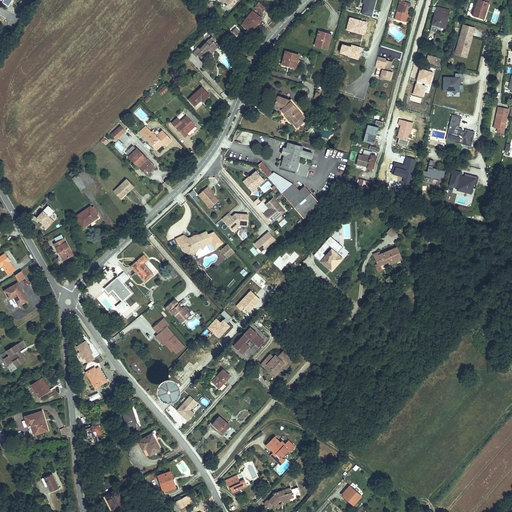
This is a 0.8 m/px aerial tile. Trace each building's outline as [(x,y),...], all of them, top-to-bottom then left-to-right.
[(393,0),(391,13),(400,15),(403,0),(393,0)] [(472,0),(470,8),(481,11),(484,0),(472,0)] [(434,2),(430,1),(429,6),(432,7),(427,25),(433,26),(434,20),(441,22),(446,5),(434,1),(434,2)] [(258,2),(254,7),(261,13),(266,8),(258,2)] [(260,12),(250,6),(240,20),(250,27),(257,19),(256,18),(260,12)] [(234,24),(230,29),(236,35),(241,31),(234,24)] [(316,25),(313,40),(325,43),(329,29),(316,25)] [(467,40),(466,39),(467,34),(469,34),(470,30),(459,27),(453,45),(461,47),(462,44),(465,45),(467,40)] [(193,53),(194,51),(202,59),(206,54),(204,53),(207,50),(207,49),(214,42),(210,38),(209,38),(206,35),(204,38),(203,37),(196,44),(190,50),(193,53)] [(284,47),(281,61),(295,64),(298,50),(284,47)] [(385,51),(379,49),(376,60),(378,61),(377,67),(386,70),(388,61),(386,61),(388,54),(385,53),(385,51)] [(425,55),(423,63),(436,66),(438,58),(425,55)] [(451,72),(440,71),(439,85),(447,85),(451,89),(454,86),(459,86),(459,79),(457,79),(455,79),(456,72),(457,72),(460,72),(460,68),(451,68),(451,72)] [(206,90),(198,81),(185,94),(191,100),(197,95),(196,95),(197,93),(200,96),(206,90)] [(162,96),(168,89),(164,86),(158,92),(162,96)] [(283,106),(283,107),(290,116),(300,107),(288,93),(276,87),(271,98),(279,102),(283,106)] [(495,102),(490,123),(500,125),(505,105),(495,102)] [(190,118),(181,109),(170,120),(180,130),(183,128),(182,126),(190,118)] [(467,141),(471,126),(462,124),(461,126),(458,125),(459,123),(455,122),(458,111),(448,109),(444,128),(459,132),(458,138),(467,141)] [(411,116),(401,114),(400,118),(398,118),(395,131),(404,133),(405,127),(406,121),(409,122),(411,116)] [(139,118),(132,125),(149,143),(156,136),(159,139),(166,133),(157,124),(151,129),(149,127),(146,130),(143,127),(145,125),(139,118)] [(116,120),(107,129),(111,134),(121,125),(116,120)] [(442,134),(458,138),(459,132),(444,128),(442,134)] [(254,133),(250,143),(264,149),(268,139),(254,133)] [(285,136),(278,161),(293,164),(300,140),(285,136)] [(119,141),(114,144),(119,151),(124,148),(119,141)] [(137,147),(131,141),(123,150),(140,167),(145,163),(145,164),(149,160),(142,152),(139,154),(134,150),(137,147)] [(356,144),(354,151),(366,154),(368,147),(356,144)] [(369,147),(368,147),(366,154),(371,156),(374,146),(370,144),(369,147)] [(439,172),(441,165),(428,161),(430,154),(426,153),(423,165),(419,164),(417,174),(421,175),(422,171),(436,175),(437,171),(439,172)] [(88,173),(77,159),(69,166),(67,164),(62,169),(63,170),(65,169),(76,183),(88,173)] [(264,162),(261,164),(267,172),(269,168),(264,162)] [(306,177),(310,166),(299,162),(295,174),(306,177)] [(247,170),(241,175),(248,184),(261,173),(253,163),(246,169),(247,170)] [(472,183),(474,171),(461,168),(460,172),(457,171),(458,167),(449,165),(446,180),(454,182),(453,184),(467,187),(469,182),(472,183)] [(269,168),(267,172),(280,187),(288,179),(290,177),(270,166),(269,168)] [(122,172),(110,184),(115,189),(121,184),(123,186),(129,179),(122,172)] [(204,178),(194,186),(206,200),(215,192),(206,182),(207,181),(204,178)] [(288,179),(280,187),(286,195),(295,186),(288,179)] [(295,186),(286,195),(298,210),(314,193),(300,181),(295,186)] [(259,205),(267,214),(271,211),(270,206),(272,204),(277,206),(280,202),(268,188),(261,195),(265,199),(266,201),(264,202),(263,201),(259,205)] [(90,205),(84,197),(69,208),(75,217),(85,211),(87,213),(92,209),(91,207),(93,206),(91,204),(90,205)] [(224,204),(218,210),(226,221),(230,218),(231,220),(234,217),(242,218),(244,207),(231,206),(231,208),(229,210),(228,208),(224,204)] [(49,217),(54,211),(47,205),(36,218),(47,228),(54,221),(49,217)] [(270,230),(264,222),(249,234),(256,242),(270,230)] [(204,242),(207,238),(213,234),(208,225),(201,229),(196,230),(197,232),(197,233),(193,235),(191,234),(184,231),(177,235),(181,241),(182,241),(185,246),(191,250),(194,246),(201,241),(204,242)] [(339,238),(326,227),(324,238),(332,244),(331,245),(326,241),(320,247),(318,245),(309,246),(315,251),(319,247),(320,248),(316,252),(325,260),(329,255),(331,258),(337,251),(332,246),(339,238)] [(324,238),(326,227),(309,246),(318,245),(324,238)] [(67,244),(58,228),(47,234),(52,242),(53,242),(57,249),(67,244)] [(392,238),(397,234),(390,228),(386,232),(392,238)] [(232,245),(226,237),(221,242),(227,249),(232,245)] [(374,245),(369,247),(371,255),(382,251),(386,250),(387,253),(395,249),(391,238),(374,245)] [(227,249),(221,242),(219,244),(225,251),(227,249)] [(127,258),(142,274),(150,266),(140,255),(145,251),(140,247),(127,258)] [(0,256),(3,255),(0,250),(0,268),(3,272),(9,268),(4,259),(2,260),(0,257),(0,256)] [(18,275),(14,269),(7,273),(12,279),(18,275)] [(119,293),(128,285),(113,269),(100,280),(104,285),(109,282),(119,293)] [(11,281),(0,287),(0,291),(3,297),(7,295),(12,303),(21,299),(11,281)] [(168,289),(159,296),(165,304),(167,302),(173,310),(181,303),(176,297),(175,298),(171,294),(172,293),(168,289)] [(173,310),(175,312),(185,304),(177,296),(176,297),(181,303),(173,310)] [(104,298),(100,303),(108,311),(112,307),(104,298)] [(144,315),(149,321),(164,337),(166,335),(169,339),(175,334),(158,314),(159,312),(154,306),(144,315)] [(163,338),(164,337),(149,321),(147,323),(154,332),(156,331),(163,338)] [(269,337),(252,322),(228,347),(245,363),(269,337)] [(93,345),(91,341),(90,341),(89,340),(90,339),(86,333),(77,338),(80,343),(79,343),(83,350),(85,349),(88,355),(94,351),(91,346),(93,345)] [(3,356),(0,357),(0,362),(2,365),(7,362),(10,366),(20,360),(13,350),(20,346),(16,341),(4,349),(7,354),(3,356)] [(271,352),(262,363),(266,366),(269,363),(277,370),(285,361),(287,363),(294,355),(286,348),(280,356),(277,353),(275,356),(271,352)] [(106,375),(98,361),(94,363),(90,362),(86,364),(94,378),(99,376),(100,379),(106,375)] [(269,363),(266,366),(276,375),(287,363),(285,361),(277,370),(269,363)] [(223,367),(212,379),(220,386),(231,374),(223,367)] [(42,389),(35,378),(25,385),(33,397),(36,395),(36,393),(42,389)] [(165,379),(163,380),(161,381),(160,384),(160,386),(160,389),(161,391),(163,392),(165,393),(168,394),(170,393),(172,392),(174,390),(175,388),(175,386),(175,383),(174,381),(172,380),(170,379),(167,378),(165,379)] [(141,380),(138,383),(144,390),(146,388),(147,387),(141,380)] [(244,382),(239,388),(246,394),(251,389),(244,382)] [(90,401),(100,398),(98,393),(89,396),(90,401)] [(189,395),(175,410),(187,422),(195,414),(190,410),(197,403),(189,395)] [(127,408),(131,422),(135,421),(130,407),(127,408)] [(126,424),(131,422),(127,408),(121,410),(126,424)] [(25,418),(27,427),(30,426),(32,437),(47,433),(41,414),(25,418)] [(218,414),(212,422),(223,431),(229,424),(218,414)] [(82,422),(87,435),(93,432),(95,439),(103,436),(96,417),(82,422)] [(265,428),(258,437),(268,446),(264,449),(271,455),(275,451),(273,450),(280,443),(281,444),(286,438),(281,433),(278,436),(275,433),(273,435),(265,428)] [(93,432),(87,435),(89,441),(95,439),(93,432)] [(160,448),(151,433),(138,440),(142,448),(145,447),(149,454),(160,448)] [(110,440),(113,445),(119,442),(116,437),(110,440)] [(275,470),(281,476),(291,466),(285,460),(275,470)] [(233,465),(220,470),(223,477),(224,477),(226,481),(227,481),(233,478),(241,475),(239,470),(236,472),(233,465)] [(172,477),(171,471),(158,473),(161,487),(171,485),(170,477),(172,477)] [(337,483),(348,493),(353,488),(350,486),(354,482),(345,474),(337,483)] [(58,489),(50,476),(42,480),(50,494),(58,489)] [(126,486),(134,483),(132,476),(124,479),(126,486)] [(276,483),(266,487),(257,497),(261,501),(264,497),(266,499),(268,501),(272,497),(270,496),(273,493),(276,495),(283,493),(282,490),(287,488),(285,483),(278,486),(276,483)] [(125,501),(117,487),(106,493),(114,507),(125,501)] [(176,497),(180,507),(191,501),(186,492),(176,497)] [(272,497),(268,501),(271,504),(278,497),(276,495),(273,493),(270,496),(272,497)] [(360,510),(362,511),(367,506),(359,500),(357,502),(362,507),(360,510)] [(362,507),(357,502),(348,511),(358,511),(360,510),(362,507)]
